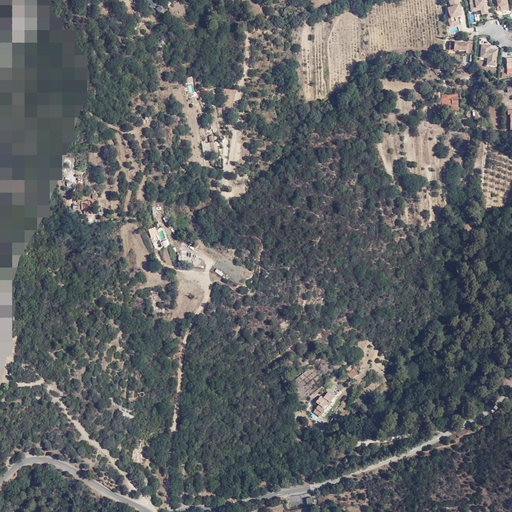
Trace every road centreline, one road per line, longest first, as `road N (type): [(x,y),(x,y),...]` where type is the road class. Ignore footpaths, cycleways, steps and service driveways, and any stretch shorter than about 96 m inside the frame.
road 1 (unclassified): [(511,387),(443,435),(344,478),(175,511)]
road 2 (track): [(0,283),(65,154),(88,73),(42,0)]
road 3 (track): [(239,97),(225,186),(259,240),(261,274),(240,306),(196,307)]
road 4 (unclassified): [(0,481),(21,462),(55,461),(149,511)]
